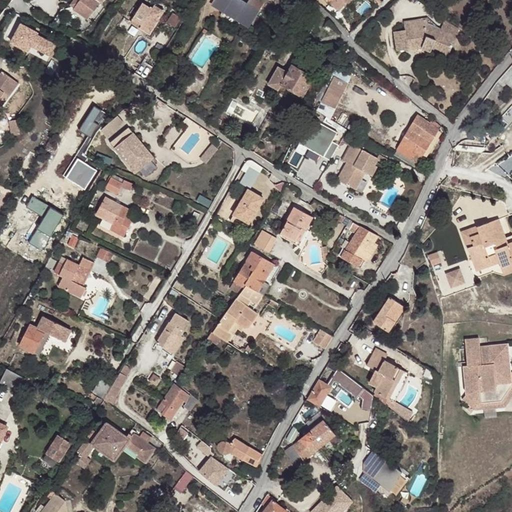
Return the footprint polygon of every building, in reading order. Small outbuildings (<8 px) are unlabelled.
[(76,6),(75,7),(90,19),(103,1),(104,2),(104,0),(76,0),(79,2),(76,6)] [(250,0),(248,4),(241,0),(214,0),(213,2),(220,7),(219,9),(228,15),(230,12),(237,17),(236,18),(237,21),(249,28),(266,0),(250,0)] [(346,2),(344,0),(317,0),(325,7),(327,4),(337,12),(346,2)] [(146,3),(135,20),(142,25),(141,27),(151,34),(166,12),(156,5),(154,9),(146,3)] [(173,13),(167,22),(174,27),(180,18),(173,13)] [(62,20),(53,14),(50,18),(59,24),(62,20)] [(441,51),(449,55),(457,35),(429,24),(428,18),(403,21),(405,30),(393,32),(396,51),(421,47),(431,51),(433,48),(441,51)] [(26,24),(16,42),(32,51),(35,45),(54,55),(60,45),(43,36),(44,34),(26,24)] [(447,60),(449,55),(441,51),(438,57),(447,60)] [(142,60),(134,73),(143,79),(151,66),(142,60)] [(307,89),(312,80),(313,78),(300,70),(292,66),(288,73),(282,83),(303,96),(307,89)] [(282,83),(288,73),(278,67),(268,83),(278,89),(282,83)] [(511,68),(510,67),(497,82),(506,90),(509,92),(511,87),(511,68)] [(10,96),(19,83),(3,71),(0,75),(0,98),(5,92),(10,96)] [(323,99),(317,109),(330,117),(349,82),(336,75),(330,86),(329,88),(323,99)] [(317,83),(312,80),(307,89),(309,91),(312,86),(314,87),(317,83)] [(497,82),(486,98),(497,106),(501,103),(498,101),(506,90),(497,82)] [(298,103),(303,96),(282,83),(278,89),(277,91),(280,93),(284,96),(298,103)] [(323,99),(329,88),(330,86),(324,83),(317,96),(323,99)] [(0,106),(2,108),(10,96),(5,92),(0,98),(0,106)] [(511,104),(500,117),(507,124),(511,119),(511,104)] [(96,170),(84,163),(88,157),(84,155),(101,128),(98,124),(104,112),(91,105),(77,129),(86,135),(62,175),(84,189),(96,170)] [(116,115),(101,128),(106,133),(120,120),(116,115)] [(430,122),(418,115),(400,143),(415,152),(412,157),(419,161),(439,128),(430,122)] [(186,124),(189,127),(193,121),(189,119),(187,117),(183,123),(186,124)] [(313,118),(300,143),(308,147),(310,145),(326,153),(324,156),(331,160),(340,144),(333,140),(338,131),(313,118)] [(441,125),(432,118),(430,122),(439,128),(441,125)] [(10,121),(12,136),(21,135),(18,120),(10,121)] [(135,139),(138,136),(127,125),(109,142),(114,147),(136,170),(154,154),(145,145),(142,147),(138,142),(135,139)] [(145,145),(138,136),(135,139),(142,147),(145,145)] [(348,162),(357,145),(353,143),(344,160),(348,162)] [(415,152),(400,143),(397,148),(412,157),(415,152)] [(207,163),(218,150),(213,145),(201,158),(207,163)] [(310,145),(308,147),(324,156),(326,153),(310,145)] [(348,162),(338,181),(357,191),(367,172),(373,175),(378,165),(375,164),(379,157),(357,145),(348,162)] [(112,158),(98,153),(96,159),(110,165),(112,158)] [(258,167),(248,161),(236,182),(246,187),(258,167)] [(398,166),(394,172),(403,177),(407,171),(398,166)] [(111,172),(110,175),(122,180),(124,177),(111,172)] [(122,180),(110,175),(105,185),(117,191),(121,184),(130,188),(133,182),(124,177),(122,180)] [(233,212),(248,221),(263,195),(248,186),(233,212)] [(63,214),(29,194),(22,205),(40,216),(26,241),(43,251),(63,214)] [(111,227),(123,235),(133,216),(126,212),(128,207),(104,196),(95,215),(102,218),(103,217),(113,221),(111,227)] [(295,206),(282,228),(293,235),(299,225),(304,228),(312,216),(295,206)] [(245,227),(248,221),(233,212),(230,219),(245,227)] [(340,222),(343,215),(337,212),(334,219),(340,222)] [(293,235),(282,228),(280,231),(299,242),(314,217),(312,216),(304,228),(299,225),(293,235)] [(110,229),(111,227),(113,221),(103,217),(102,218),(99,224),(110,229)] [(498,219),(462,232),(479,276),(491,271),(511,263),(511,242),(508,245),(498,219)] [(358,224),(351,220),(347,228),(354,232),(358,224)] [(377,234),(358,224),(354,232),(372,242),(377,234)] [(264,226),(256,240),(262,244),(266,247),(272,251),(281,236),(264,226)] [(372,242),(354,232),(349,242),(345,248),(362,259),(372,242)] [(345,248),(349,242),(345,239),(340,246),(345,248)] [(376,245),(372,242),(362,259),(366,261),(376,245)] [(257,260),(263,252),(253,246),(244,263),(248,266),(252,260),(256,262),(257,260)] [(102,248),(97,257),(109,263),(113,253),(102,248)] [(357,266),(362,259),(345,248),(341,255),(357,266)] [(272,257),(263,252),(257,260),(267,266),(272,257)] [(432,265),(440,262),(437,253),(429,256),(432,265)] [(56,286),(80,297),(85,287),(82,285),(77,283),(88,260),(82,258),(78,265),(60,256),(52,272),(61,276),(56,286)] [(468,259),(434,272),(444,298),(478,285),(468,259)] [(88,260),(77,283),(82,285),(92,263),(88,260)] [(245,283),(247,284),(256,290),(264,275),(268,268),(267,266),(257,260),(256,262),(252,260),(248,266),(244,263),(234,280),(243,286),(245,283)] [(511,263),(491,271),(504,275),(511,272),(511,263)] [(264,275),(256,290),(262,293),(269,279),(264,275)] [(231,286),(241,293),(247,284),(245,283),(243,286),(234,280),(231,286)] [(214,333),(225,340),(234,327),(237,322),(242,325),(244,326),(247,326),(248,324),(255,313),(245,305),(248,299),(254,304),(262,293),(256,290),(247,284),(241,293),(225,316),(214,333)] [(401,304),(390,297),(373,322),(388,331),(395,321),(391,318),(401,304)] [(401,304),(391,318),(395,321),(405,306),(401,304)] [(190,319),(175,310),(157,340),(174,351),(184,335),(181,333),(190,319)] [(49,334),(56,322),(43,315),(37,328),(43,331),(49,334)] [(71,330),(56,322),(49,334),(65,342),(71,330)] [(43,331),(37,328),(31,325),(20,345),(32,350),(43,331)] [(323,348),(330,335),(320,329),(312,342),(323,348)] [(38,354),(49,334),(43,331),(32,350),(38,354)] [(212,332),(208,339),(216,345),(221,338),(212,332)] [(477,403),(501,401),(511,386),(510,372),(507,344),(480,347),(479,338),(465,340),(467,366),(464,366),(467,394),(477,403)] [(388,354),(375,348),(367,365),(375,370),(378,371),(376,374),(374,373),(369,382),(377,386),(374,392),(375,392),(374,395),(393,409),(396,403),(393,401),(408,372),(385,360),(388,354)] [(177,358),(170,368),(180,374),(186,364),(177,358)] [(127,375),(131,368),(125,364),(121,371),(127,375)] [(319,379),(307,399),(320,407),(335,381),(357,398),(359,396),(363,399),(361,409),(371,411),(374,395),(344,372),(338,367),(328,384),(319,379)] [(7,369),(1,382),(16,390),(23,376),(7,369)] [(93,391),(104,398),(107,393),(113,383),(117,377),(106,370),(93,391)] [(107,393),(104,398),(112,402),(116,397),(114,396),(127,375),(121,371),(120,372),(117,377),(113,383),(107,393)] [(511,372),(510,372),(511,386),(501,401),(477,403),(467,394),(463,399),(474,408),(475,410),(505,407),(511,395),(511,372)] [(187,402),(191,396),(175,386),(158,411),(171,420),(184,401),(187,402)] [(199,400),(192,395),(191,396),(187,402),(185,406),(192,411),(199,400)] [(396,403),(393,409),(408,421),(413,411),(396,403)] [(301,438),(302,438),(293,445),(303,460),(335,434),(323,420),(307,433),(301,438)] [(0,455),(13,428),(0,421),(0,455)] [(107,422),(98,434),(93,430),(87,437),(91,440),(91,443),(85,441),(78,451),(86,456),(94,445),(114,460),(126,445),(139,454),(137,456),(145,462),(154,449),(134,433),(130,439),(107,422)] [(58,435),(46,455),(59,463),(71,444),(58,435)] [(249,447),(235,438),(231,444),(230,443),(229,442),(227,441),(224,440),(223,441),(221,441),(220,443),(219,445),(218,446),(219,448),(219,449),(219,450),(220,452),(222,453),(224,454),(225,454),(228,453),(229,453),(230,451),(231,450),(236,454),(244,459),(257,466),(259,467),(263,455),(262,455),(249,447)] [(229,469),(212,457),(199,472),(216,486),(229,469)] [(409,476),(385,459),(373,477),(380,482),(397,493),(409,476)] [(174,487),(181,492),(193,475),(186,469),(174,487)] [(375,490),(380,482),(373,477),(367,473),(361,481),(375,490)] [(341,511),(353,501),(337,486),(310,511),(341,511)] [(50,499),(40,511),(66,511),(65,501),(52,491),(47,497),(50,499)] [(267,494),(255,511),(287,511),(273,501),(274,499),(267,494)]
